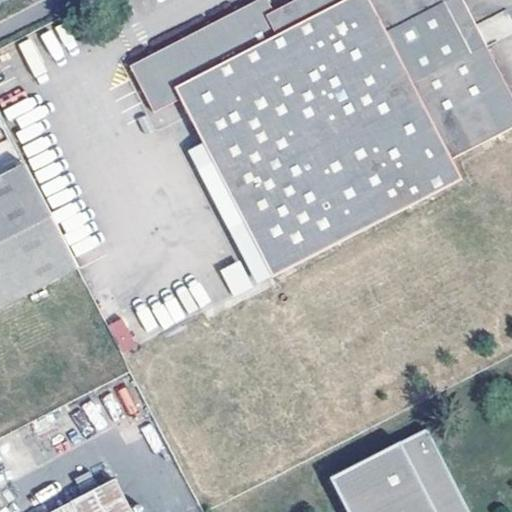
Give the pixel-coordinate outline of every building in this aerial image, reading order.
[(272,278),(481,170),(471,151),(482,145),(485,151),(495,146),(492,140),(511,129),(511,96),(462,0),(298,0),(275,12),(268,0),(260,0),(131,67),(150,104),(176,91),(181,101),(272,278)] [(483,41),(511,33),(511,24),(509,12),(478,20),(483,41)] [(181,101),(176,91),(150,104),(155,115),(181,101)] [(0,310),(79,270),(26,165),(0,178),(0,310)] [(231,295),(252,288),(241,260),(220,268),(231,295)] [(347,511),(469,511),(426,430),(330,479),(347,511)] [(132,511),(116,481),(56,511),(132,511)]
